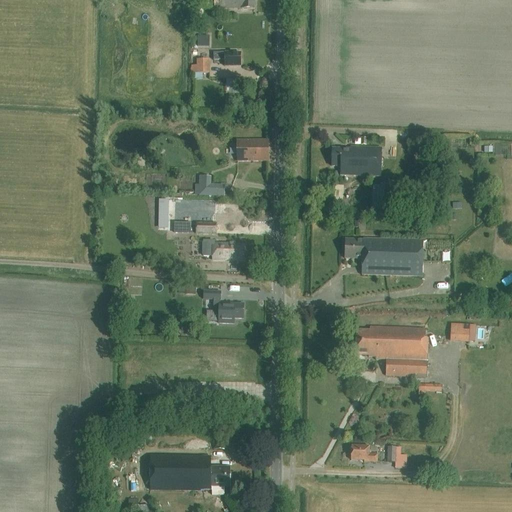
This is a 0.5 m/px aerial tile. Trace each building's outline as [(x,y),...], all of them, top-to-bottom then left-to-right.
[(221,0),(221,5),(221,9),(242,9),(242,10),(254,10),(254,0),(221,0)] [(225,61),(225,67),(241,67),(241,52),(232,52),(231,51),(213,51),(214,61),(225,61)] [(210,61),(191,61),(191,75),(195,75),(195,79),(202,79),(202,74),(210,74),(210,61)] [(239,79),(233,79),(233,94),(241,94),(242,90),(239,90),(239,79)] [(269,162),(269,141),(267,141),(237,141),(237,162),(266,162),(269,162)] [(381,177),(382,149),(350,148),(350,150),(332,149),(332,167),(341,167),(340,176),(381,177)] [(214,177),(214,194),(226,195),(226,178),(214,177)] [(194,192),(194,184),(183,183),(183,181),(180,181),(178,183),(183,193),(187,194),(187,191),(194,192)] [(389,214),(390,186),(380,186),(378,214),(389,214)] [(157,205),(156,215),(167,216),(168,206),(157,205)] [(216,224),(196,224),(175,224),(175,233),(196,233),(196,234),(216,234),(216,224)] [(422,278),(423,241),(363,240),(363,241),(346,240),(345,259),(362,260),(362,276),(422,278)] [(244,261),(244,246),(230,245),(213,244),(212,261),(244,261)] [(196,285),(185,285),(185,294),(195,295),(196,285)] [(243,319),(243,307),(239,307),(239,304),(219,304),(219,318),(243,319)] [(451,325),(450,342),(468,343),(468,342),(475,342),(475,326),(451,325)] [(426,378),(428,340),(425,340),(425,330),(370,328),(370,332),(358,331),(357,355),(369,356),(368,358),(376,358),(376,360),(386,360),(386,376),(426,378)] [(442,386),(425,385),(419,385),(419,396),(424,396),(425,392),(442,392),(442,386)] [(342,442),(343,428),(334,428),(333,442),(342,442)] [(224,450),(224,434),(216,434),(216,450),(224,450)] [(352,446),(351,461),(364,461),(364,462),(377,463),(378,455),(369,454),(370,447),(352,446)] [(387,463),(395,463),(400,464),(400,469),(407,469),(408,456),(401,456),(401,448),(396,448),(388,448),(387,463)] [(211,487),(230,487),(230,468),(211,468),(211,457),(151,457),(150,491),(204,492),(204,491),(211,491),(211,487)] [(128,511),(148,511),(148,505),(138,506),(138,499),(128,500),(128,511)]
